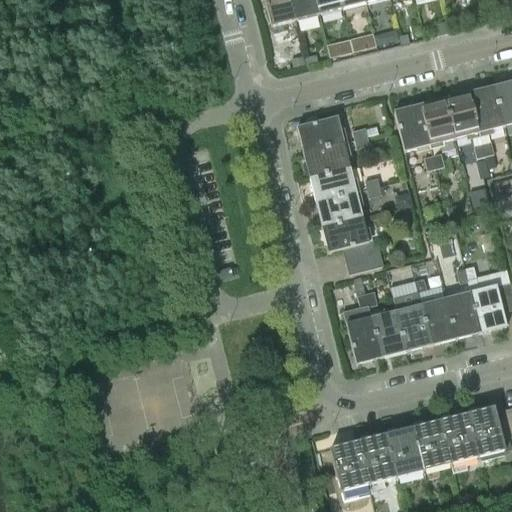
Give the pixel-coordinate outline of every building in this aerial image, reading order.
[(288,0),(262,0),(270,29),(294,23),(288,0)] [(312,0),(288,0),(294,23),(317,18),(312,0)] [(338,0),(312,0),(317,18),(341,12),(338,0)] [(363,0),(338,0),(341,12),(365,6),(363,0)] [(456,29),(457,21),(447,20),(446,28),(456,29)] [(316,58),(304,61),(306,70),(318,67),(316,58)] [(511,84),(493,90),(503,130),(511,127),(511,84)] [(493,90),(468,96),(478,136),(503,130),(493,90)] [(468,96),(442,102),(453,143),(478,136),(468,96)] [(442,102),(418,109),(428,149),(453,143),(442,102)] [(418,109),(393,115),(403,155),(428,149),(418,109)] [(296,131),(302,154),(342,144),(336,121),(296,131)] [(375,129),(363,132),(365,138),(377,136),(377,135),(375,129)] [(350,133),(352,142),(365,138),(363,132),(363,130),(350,133)] [(365,138),(352,142),(354,150),(367,147),(365,138)] [(342,144),(302,154),(308,179),(348,169),(342,144)] [(489,144),(481,146),(484,159),(492,157),(489,144)] [(475,161),(484,159),(481,146),(472,148),(475,161)] [(438,156),(430,158),(434,171),(442,169),(438,156)] [(434,171),(430,158),(422,160),(425,174),(434,171)] [(493,159),(484,161),(487,172),(496,170),(493,159)] [(348,169),(308,179),(314,204),(354,194),(348,169)] [(362,183),(365,192),(378,188),(376,180),(362,183)] [(380,189),(382,199),(389,197),(396,191),(394,186),(380,189)] [(378,188),(365,192),(367,200),(380,197),(378,188)] [(354,194),(314,204),(320,229),(361,219),(354,194)] [(399,198),(396,203),(398,209),(409,206),(407,196),(399,198)] [(361,219),(320,229),(327,256),(342,253),(367,246),(367,245),(361,219)] [(367,246),(342,253),(345,266),(379,257),(376,243),(367,245),(367,246)] [(379,257),(345,266),(348,278),(382,269),(379,257)] [(475,282),(472,269),(464,271),(467,284),(475,282)] [(467,284),(464,271),(454,273),(457,286),(467,284)] [(425,294),(422,281),(413,283),(416,296),(425,294)] [(502,316),(496,290),(495,290),(495,289),(478,294),(475,282),(467,284),(470,296),(480,336),(505,330),(502,316)] [(416,296),(413,283),(404,286),(407,299),(416,296)] [(511,299),(509,287),(496,290),(502,316),(511,312),(511,299)] [(372,294),(364,296),(367,309),(375,307),(372,294)] [(354,298),(358,311),(367,309),(364,296),(354,298)] [(480,336),(470,296),(444,302),(455,343),(480,336)] [(444,302),(420,308),(430,349),(455,343),(444,302)] [(420,308),(395,315),(405,355),(430,349),(420,308)] [(395,315),(370,321),(380,361),(405,355),(395,315)] [(355,368),(380,361),(370,321),(345,327),(355,368)] [(493,412),(464,419),(475,462),(504,455),(500,442),(511,439),(504,411),(493,414),(493,412)] [(464,419),(437,425),(448,469),(475,462),(464,419)] [(437,425),(410,432),(421,476),(448,469),(437,425)] [(410,432),(383,439),(394,483),(421,476),(410,432)] [(383,439),(356,446),(367,489),(394,483),(383,439)] [(339,496),(367,489),(356,446),(328,453),(339,496)]
